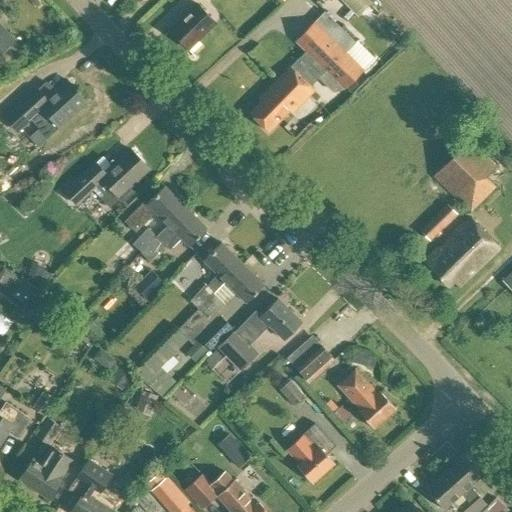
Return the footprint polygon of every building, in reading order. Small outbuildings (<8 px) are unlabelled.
[(364,10),(370,4),(372,3),(369,0),(340,0),(357,17),(364,10)] [(216,22),(198,3),(170,30),(188,49),(216,22)] [(311,57),(296,72),(291,66),(260,96),(262,98),(249,112),(267,130),(295,103),(297,105),(313,89),(311,86),(326,71),(347,92),(365,71),(317,23),(297,43),(311,57)] [(0,53),(14,40),(0,24),(0,53)] [(87,102),(66,80),(46,98),(37,88),(17,106),(15,104),(1,117),(16,134),(35,116),(44,125),(38,130),(46,139),(87,102)] [(432,178),(470,214),(497,186),(489,177),(497,168),(469,140),(432,178)] [(488,149),(500,161),(508,153),(495,141),(488,149)] [(149,169),(129,149),(103,173),(95,164),(73,184),(70,180),(60,189),(75,204),(101,180),(111,190),(101,199),(109,207),(118,198),(122,203),(133,192),(129,188),(149,169)] [(155,213),(167,225),(185,208),(164,186),(147,203),(145,202),(125,222),(135,232),(155,213)] [(447,204),(419,230),(429,241),(457,215),(447,204)] [(185,208),(167,225),(157,236),(164,243),(170,249),(181,238),(189,247),(207,229),(185,208)] [(498,247),(469,216),(424,259),(448,284),(454,280),(459,285),(498,247)] [(140,251),(155,235),(147,227),(132,244),(140,251)] [(155,235),(140,251),(149,260),(164,243),(155,235)] [(206,286),(190,301),(198,309),(213,293),(224,281),(240,263),(220,243),(215,248),(203,260),(205,262),(218,275),(207,286),(206,286)] [(27,279),(41,284),(46,268),(32,263),(27,279)] [(263,285),(240,263),(224,281),(246,303),(263,285)] [(134,287),(145,299),(163,283),(151,271),(134,287)] [(511,291),(511,271),(502,281),(511,291)] [(213,293),(198,309),(199,310),(205,316),(212,308),(220,300),(213,293)] [(32,298),(22,311),(36,322),(46,309),(32,298)] [(278,299),(261,316),(255,311),(234,331),(218,347),(240,371),(257,354),(248,346),(268,325),(284,340),(302,322),(278,299)] [(33,334),(45,342),(59,320),(47,312),(33,334)] [(220,317),(198,340),(209,350),(232,328),(220,317)] [(91,322),(82,332),(98,346),(107,335),(91,322)] [(193,346),(189,350),(198,359),(202,355),(207,351),(198,341),(193,346)] [(321,345),(295,368),(308,382),(334,360),(321,345)] [(206,361),(212,367),(222,357),(216,350),(206,361)] [(119,367),(109,381),(123,390),(132,376),(119,367)] [(289,410),(294,407),(305,396),(290,379),(283,372),(267,386),(289,410)] [(377,395),(357,373),(341,388),(360,409),(357,411),(373,429),(395,409),(380,392),(377,395)] [(31,408),(43,415),(54,397),(42,390),(31,408)] [(141,390),(135,410),(150,415),(156,396),(141,390)] [(18,440),(31,420),(4,402),(0,408),(0,444),(8,433),(18,440)] [(47,417),(35,436),(48,444),(60,425),(47,417)] [(303,438),(288,452),(298,464),(296,466),(312,484),(334,464),(326,455),(335,447),(315,424),(301,436),(303,438)] [(461,457),(442,473),(477,511),(480,511),(488,506),(470,486),(479,478),(476,473),(494,458),(479,441),(461,457)] [(239,445),(227,457),(238,468),(250,457),(239,445)] [(48,499),(61,478),(73,460),(52,446),(50,448),(47,446),(37,462),(32,459),(18,480),(48,499)] [(511,464),(504,456),(483,475),(498,492),(511,480),(511,464)] [(108,473),(88,460),(68,490),(71,492),(71,493),(79,498),(69,511),(112,511),(119,503),(97,489),(108,473)] [(145,483),(169,511),(178,511),(190,502),(167,475),(164,478),(159,472),(145,483)] [(216,495),(226,505),(232,511),(268,511),(257,500),(254,503),(233,480),(232,481),(223,472),(209,485),(201,476),(195,481),(189,474),(179,483),(202,508),(216,495)] [(477,511),(442,473),(424,489),(443,510),(450,504),(456,511),(458,509),(460,511),(477,511)] [(497,498),(481,511),(508,511),(509,511),(497,498)] [(418,511),(410,502),(398,511),(418,511)]
